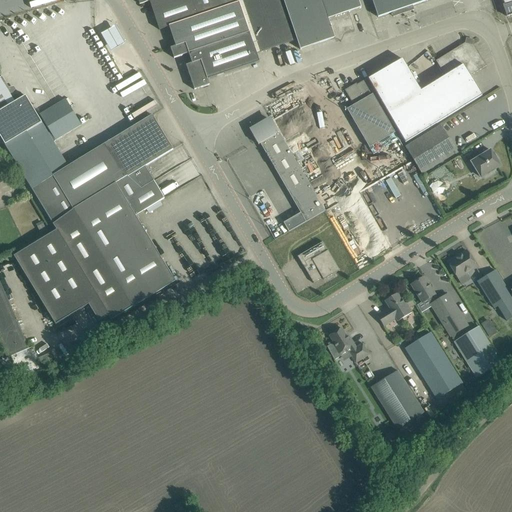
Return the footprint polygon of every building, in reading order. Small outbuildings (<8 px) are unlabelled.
[(138,0),(140,5),(150,1),(159,30),(169,27),(239,3),(238,0),(138,0)] [(361,8),(358,0),(283,0),(300,50),(334,38),(340,41),(340,42),(341,42),(344,35),(355,31),(348,13),(361,8)] [(371,0),(378,17),(393,12),(393,13),(397,15),(404,13),(407,6),(411,5),(412,6),(428,0),(371,0)] [(511,0),(502,0),(505,6),(503,6),(507,16),(511,14),(511,0)] [(239,3),(169,27),(176,46),(170,48),(174,58),(189,53),(249,33),(239,3)] [(115,51),(129,43),(119,26),(105,34),(115,51)] [(249,33),(189,53),(192,63),(186,65),(194,90),(209,85),(208,79),(259,62),(249,33)] [(46,34),(21,47),(34,74),(60,61),(46,34)] [(368,79),(373,88),(405,143),(482,96),(470,76),(486,66),(473,45),(465,43),(436,61),(445,76),(421,91),(402,59),(368,79)] [(118,86),(137,119),(162,105),(144,72),(118,86)] [(70,74),(46,89),(53,101),(77,87),(70,74)] [(0,136),(31,188),(52,175),(27,132),(42,123),(26,96),(15,102),(0,77),(0,136)] [(347,109),(369,148),(395,133),(364,80),(355,86),(354,85),(345,90),(354,105),(347,109)] [(40,115),(55,141),(81,126),(65,99),(40,115)] [(57,230),(14,257),(55,324),(90,305),(99,321),(109,316),(110,318),(112,320),(132,307),(167,287),(169,285),(175,281),(135,216),(164,199),(154,181),(145,167),(173,150),(152,115),(104,145),(95,150),(68,167),(53,176),(52,175),(31,188),(53,224),(57,230)] [(325,211),(278,130),(273,121),(265,126),(265,125),(263,125),(261,126),(261,127),(261,128),(252,133),(258,145),(260,144),(306,222),(325,211)] [(42,123),(27,132),(52,175),(53,176),(68,167),(42,123)] [(440,126),(406,147),(422,174),(457,152),(440,126)] [(495,154),(492,153),(491,150),(471,162),(481,178),(500,166),(499,163),(499,160),(498,157),(495,154)] [(441,182),(432,185),(436,196),(445,192),(441,182)] [(157,218),(165,230),(191,214),(183,202),(157,218)] [(323,242),(298,257),(313,283),(322,277),(324,280),(339,271),(323,242)] [(466,251),(448,262),(458,279),(477,268),(466,251)] [(511,317),(511,297),(495,271),(477,281),(494,309),(498,307),(507,321),(511,317)] [(424,277),(411,285),(422,303),(428,299),(431,304),(438,300),(435,295),(424,277)] [(0,282),(0,343),(6,358),(29,349),(0,282)] [(398,293),(385,301),(389,308),(377,316),(384,327),(396,319),(398,322),(412,313),(406,303),(405,304),(398,293)] [(431,304),(431,305),(454,342),(471,332),(468,326),(448,294),(438,300),(431,304)] [(481,324),(489,337),(496,333),(488,320),(481,324)] [(454,342),(454,343),(477,379),(502,363),(479,327),(471,332),(454,342)] [(348,339),(341,328),(330,336),(334,343),(327,347),(335,360),(340,357),(338,354),(349,347),(351,351),(349,352),(356,364),(370,355),(363,344),(356,348),(350,338),(348,339)] [(405,349),(437,400),(462,384),(430,333),(405,349)] [(371,371),(366,374),(370,380),(374,377),(371,371)] [(424,413),(403,379),(397,371),(371,387),(397,429),(424,413)] [(397,443),(393,435),(383,441),(387,449),(397,443)] [(174,505),(174,506),(177,511),(193,511),(186,498),(174,505)]
